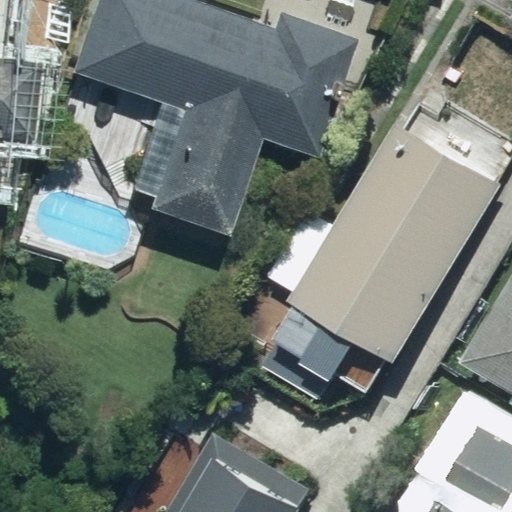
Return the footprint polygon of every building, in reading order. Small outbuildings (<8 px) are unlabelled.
[(287,20),(231,0),(106,0),(86,59),(199,99),(168,187),(249,216),(278,132),(328,149),(368,34),(291,7),(287,20)] [(0,197),(5,198),(12,117),(46,120),(52,51),(0,46),(0,197)] [(511,180),(511,160),(416,109),(320,287),(424,343),(511,180)] [(511,366),(511,304),(486,352),(511,366)] [(511,511),(511,419),(482,403),(437,488),(447,493),(437,511),(511,511)] [(206,440),(166,511),(306,511),(314,498),(206,440)]
